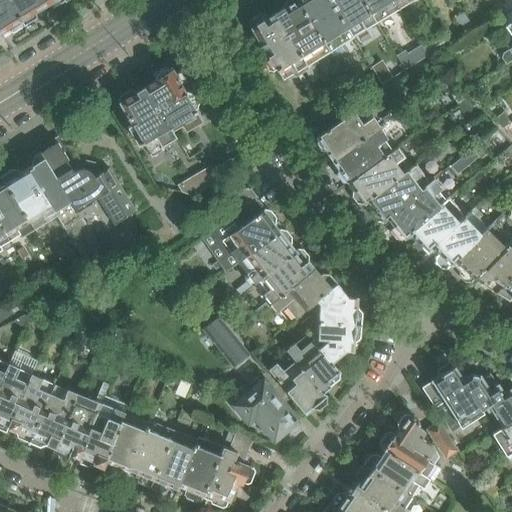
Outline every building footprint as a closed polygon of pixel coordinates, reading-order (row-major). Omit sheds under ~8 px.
[(0,0),(0,32),(0,34),(7,29),(9,32),(13,33),(24,26),(7,0),(0,0)] [(35,0),(7,0),(24,26),(35,19),(36,16),(34,13),(41,8),(35,0)] [(35,0),(41,8),(48,4),(50,7),(53,8),(65,1),(64,0),(35,0)] [(282,9),(275,13),(306,65),(309,70),(315,80),(321,76),(316,69),(319,67),(320,66),(316,59),(329,51),(298,0),(286,0),(281,8),(282,9)] [(298,0),(329,51),(342,72),(348,69),(339,54),(344,51),(340,44),(352,37),(329,0),(298,0)] [(329,0),(352,37),(375,23),(361,0),(329,0)] [(361,0),(375,23),(398,9),(392,0),(361,0)] [(392,0),(398,9),(412,0),(392,0)] [(511,0),(504,0),(506,3),(502,5),(500,2),(491,7),(498,19),(511,10),(511,0)] [(463,12),(454,18),(458,25),(460,24),(468,36),(475,31),(463,12)] [(249,24),(251,28),(266,53),(263,55),(263,56),(262,59),(262,60),(268,69),(272,70),(275,68),(283,80),(288,76),(290,80),(297,76),(295,72),(306,65),(275,13),(267,18),(265,15),(261,14),(261,13),(250,20),(249,24)] [(491,14),(473,27),(476,30),(494,18),(491,14)] [(427,57),(450,43),(444,33),(421,47),(427,57)] [(503,53),(502,58),(505,63),(511,58),(511,49),(511,48),(503,53)] [(395,56),(404,70),(413,64),(404,50),(395,56)] [(382,60),(371,67),(381,84),(392,77),(382,60)] [(156,81),(146,87),(169,126),(195,111),(194,110),(196,109),(196,108),(197,104),(191,94),(187,93),(185,94),(172,72),(170,69),(170,70),(166,69),(166,68),(156,74),(156,75),(155,79),(156,81)] [(309,70),(305,73),(311,82),(315,80),(309,70)] [(367,75),(365,81),(368,87),(377,81),(372,72),(367,75)] [(451,80),(444,85),(458,105),(458,104),(464,100),(451,80)] [(118,100),(119,103),(132,124),(129,126),(140,144),(143,143),(151,157),(164,149),(162,147),(176,139),(169,126),(146,87),(135,93),(134,91),(130,90),(119,96),(120,96),(118,100)] [(464,100),(458,104),(469,119),(478,112),(467,98),(464,100)] [(487,106),(482,99),(474,105),(480,111),(483,109),(487,106)] [(328,100),(307,113),(314,125),(335,113),(328,100)] [(317,140),(316,144),(320,151),(324,151),(326,150),(332,160),(379,129),(371,117),(369,118),(362,107),(317,137),(318,139),(317,140)] [(503,112),(493,119),(502,128),(510,122),(503,112)] [(388,114),(381,118),(384,123),(391,118),(388,114)] [(379,129),(332,160),(339,169),(337,170),(336,174),(341,181),(345,181),(346,180),(348,182),(392,151),(384,139),(385,138),(379,129)] [(479,132),(467,141),(473,148),(484,139),(479,132)] [(55,179),(71,169),(66,160),(67,159),(57,143),(41,153),(40,152),(40,153),(55,179)] [(392,151),(348,182),(353,189),(352,191),(351,196),(356,203),(362,204),(367,200),(410,168),(396,148),(392,151)] [(464,167),(477,157),(471,150),(458,160),(464,167)] [(99,249),(95,242),(55,179),(40,153),(39,152),(33,156),(33,164),(27,168),(56,216),(63,228),(88,268),(104,258),(99,249)] [(230,160),(213,170),(219,180),(236,170),(230,160)] [(71,169),(55,179),(95,242),(99,249),(106,245),(100,235),(115,226),(114,224),(135,211),(109,169),(95,176),(91,169),(88,168),(89,165),(83,164),(82,167),(79,166),(72,170),(71,169)] [(410,168),(367,200),(372,207),(370,214),(376,221),(381,222),(387,217),(429,183),(415,164),(410,168)] [(210,167),(198,174),(206,188),(209,186),(213,184),(218,181),(210,167)] [(1,176),(34,230),(46,223),(44,219),(49,216),(51,219),(56,216),(27,168),(20,173),(18,170),(12,169),(1,176)] [(34,230),(1,176),(0,176),(0,227),(9,241),(18,235),(19,239),(34,230)] [(429,183),(387,217),(392,224),(390,226),(391,226),(390,231),(396,239),(401,239),(406,235),(446,201),(438,191),(440,190),(432,181),(429,183)] [(247,188),(228,199),(236,212),(256,201),(247,188)] [(446,201),(406,235),(413,242),(411,244),(411,249),(417,255),(422,255),(429,249),(464,217),(449,199),(446,201)] [(262,210),(256,201),(236,212),(201,237),(201,238),(209,233),(225,256),(217,261),(224,271),(241,258),(242,259),(278,231),(273,224),(275,223),(275,218),(270,210),(264,209),(262,210)] [(464,217),(429,249),(436,256),(434,257),(435,263),(441,269),(446,269),(451,264),(486,230),(469,213),(464,217)] [(486,230),(451,264),(459,271),(458,277),(464,282),(470,282),(476,276),(511,238),(511,225),(502,215),(486,230)] [(284,228),(290,235),(300,228),(294,220),(284,228)] [(0,245),(9,241),(0,227),(0,251),(1,251),(0,249),(0,245)] [(278,231),(242,259),(250,270),(247,272),(255,282),(259,279),(294,251),(290,245),(291,243),(291,238),(285,230),(280,229),(278,231)] [(511,238),(476,276),(486,282),(483,285),(496,293),(511,274),(511,238)] [(23,247),(17,251),(22,259),(28,255),(23,247)] [(294,251),(259,279),(268,291),(265,294),(272,302),(313,268),(307,261),(308,256),(302,249),(297,249),(294,251)] [(313,268),(272,302),(278,310),(286,304),(296,316),(316,300),(336,283),(328,273),(322,272),(319,275),(313,268)] [(73,269),(62,275),(66,281),(77,275),(73,269)] [(511,274),(496,293),(509,302),(511,298),(511,297),(511,274)] [(247,280),(235,290),(239,295),(251,285),(247,280)] [(336,283),(316,300),(319,304),(318,321),(360,325),(361,312),(357,307),(355,307),(356,297),(348,297),(336,283)] [(5,300),(0,302),(0,321),(13,313),(5,300)] [(242,312),(233,319),(240,327),(249,320),(242,312)] [(19,317),(16,325),(26,329),(31,319),(22,315),(19,317)] [(217,317),(202,329),(232,366),(248,354),(217,317)] [(317,339),(314,342),(331,362),(345,350),(352,351),(352,342),(354,342),(359,338),(360,325),(318,321),(317,339)] [(293,345),(287,349),(295,360),(322,391),(338,378),(338,377),(339,371),(331,362),(314,342),(307,333),(293,345)] [(132,355),(128,365),(140,370),(144,360),(132,355)] [(0,387),(10,364),(0,359),(0,387)] [(276,363),(269,369),(304,412),(311,406),(312,407),(318,408),(325,402),(325,396),(322,391),(295,360),(282,370),(276,363)] [(422,387),(421,387),(451,431),(482,413),(479,408),(461,380),(452,367),(448,363),(437,370),(439,375),(430,381),(431,381),(422,387)] [(10,364),(0,387),(0,429),(7,433),(9,428),(32,374),(10,364)] [(169,371),(164,384),(173,388),(178,375),(169,371)] [(32,374),(9,428),(15,430),(15,432),(15,433),(17,438),(28,442),(54,383),(32,374)] [(470,374),(461,380),(479,408),(482,406),(486,411),(490,409),(501,426),(511,419),(511,389),(508,392),(507,391),(502,394),(496,386),(489,375),(480,380),(476,375),(470,374)] [(234,405),(248,421),(254,416),(273,439),(294,422),(293,420),(295,418),(259,375),(249,384),(253,389),(234,405)] [(54,383),(28,442),(39,447),(44,445),(44,446),(45,445),(46,443),(53,447),(77,393),(54,383)] [(53,447),(51,452),(68,459),(70,453),(78,457),(100,402),(77,393),(53,447)] [(78,457),(77,458),(78,458),(80,463),(87,466),(92,464),(92,465),(93,464),(94,463),(101,466),(123,412),(100,402),(78,457)] [(101,466),(100,469),(112,474),(117,471),(118,472),(120,467),(128,471),(129,469),(148,422),(123,412),(101,466)] [(384,450),(428,477),(432,480),(439,469),(433,464),(438,457),(432,446),(420,438),(422,435),(422,431),(416,427),(417,424),(416,419),(407,414),(402,415),(396,423),(397,428),(393,435),(391,433),(385,434),(379,441),(380,447),(384,450)] [(511,419),(501,426),(491,433),(505,454),(511,450),(511,419)] [(148,422),(129,469),(137,473),(135,477),(136,477),(138,483),(150,488),(173,431),(149,421),(148,422)] [(458,451),(438,421),(425,430),(445,460),(458,451)] [(209,435),(212,427),(204,424),(201,431),(209,435)] [(221,448),(202,497),(209,500),(208,502),(222,508),(225,506),(228,501),(229,501),(237,481),(240,482),(241,481),(247,484),(250,483),(254,471),(253,468),(243,464),(253,439),(229,429),(221,448)] [(173,431),(150,488),(161,492),(166,490),(167,490),(168,486),(177,489),(179,486),(197,441),(173,431)] [(197,441),(179,486),(186,489),(184,495),(185,495),(186,498),(196,502),(200,501),(202,497),(221,448),(198,438),(197,441)] [(470,448),(460,454),(465,462),(475,456),(470,448)] [(428,477),(384,450),(379,456),(376,454),(369,455),(363,464),(410,496),(417,485),(421,488),(428,477)] [(400,511),(410,496),(363,464),(355,474),(357,481),(352,487),(390,511),(400,511)] [(495,482),(485,488),(490,495),(499,489),(495,482)] [(390,511),(352,487),(349,485),(344,492),(337,494),(330,503),(342,511),(390,511)] [(342,511),(330,503),(323,511),(342,511)] [(507,503),(498,508),(500,511),(509,511),(511,510),(507,503)]
